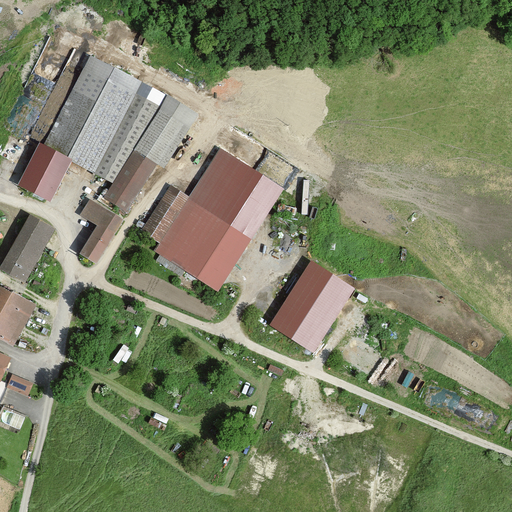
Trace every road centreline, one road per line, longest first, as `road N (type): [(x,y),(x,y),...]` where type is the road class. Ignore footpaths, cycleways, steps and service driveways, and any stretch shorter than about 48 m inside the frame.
road 1 (track): [(71,272),(511,455)]
road 2 (unclassified): [(0,196),(53,215),(67,236),(71,288),(44,432)]
